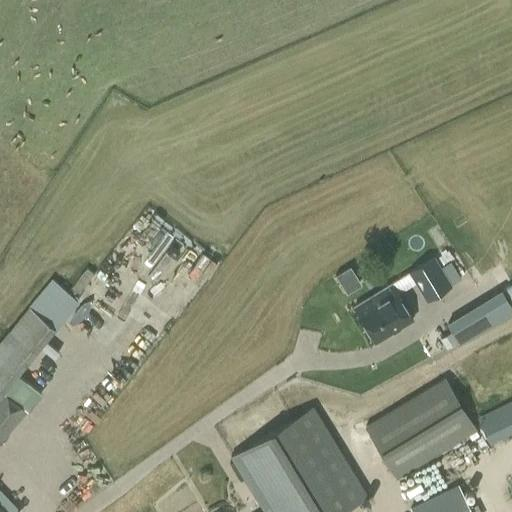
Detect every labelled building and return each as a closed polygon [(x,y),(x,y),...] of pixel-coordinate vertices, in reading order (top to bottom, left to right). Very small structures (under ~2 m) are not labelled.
[(433,257),(409,272),(426,299),(450,285),(433,257)] [(350,264),(334,273),(345,292),(361,283),(350,264)] [(354,306),(376,342),(412,319),(390,284),(354,306)] [(459,342),(511,309),(500,290),(447,323),(459,342)] [(52,326),(29,307),(0,342),(0,444),(27,412),(9,398),(17,388),(8,380),(52,326)] [(129,377),(152,344),(141,336),(118,369),(129,377)] [(476,428),(445,377),(365,426),(396,477),(476,428)] [(511,433),(511,401),(477,417),(490,445),(511,433)] [(338,511),(368,494),(313,405),(229,456),(263,511),(338,511)] [(478,428),(454,446),(464,460),(488,442),(478,428)] [(472,511),(460,485),(409,508),(411,511),(472,511)]
